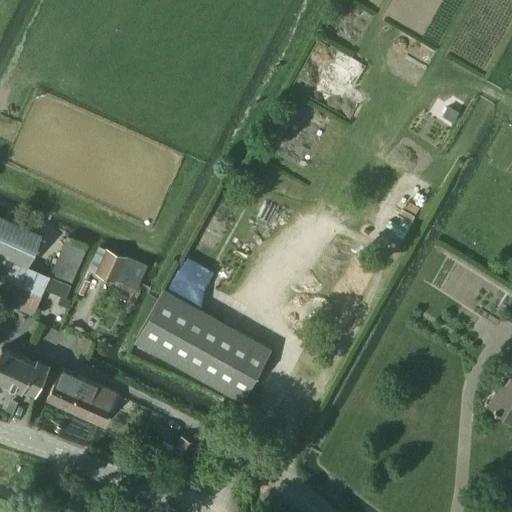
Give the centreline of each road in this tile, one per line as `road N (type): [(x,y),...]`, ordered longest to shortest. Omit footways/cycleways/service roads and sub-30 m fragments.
road 1 (residential): [(326,511),(195,422),(0,327)]
road 2 (secondary): [(187,511),(0,432)]
